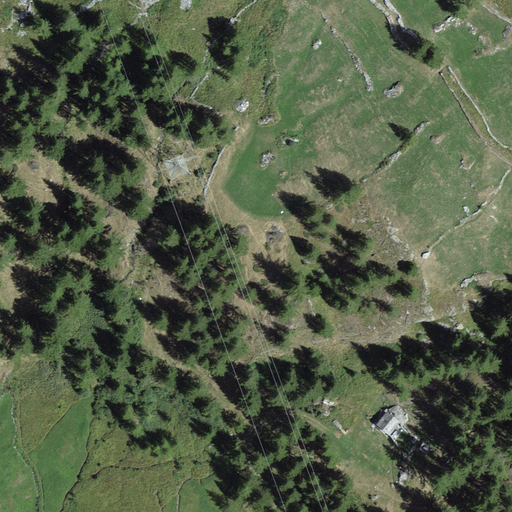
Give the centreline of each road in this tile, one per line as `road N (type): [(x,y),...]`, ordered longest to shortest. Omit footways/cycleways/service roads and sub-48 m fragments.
road 1 (track): [(511,159),(489,144),(441,65),(380,0)]
road 2 (track): [(281,511),(237,438),(240,419),(274,408),(333,434)]
